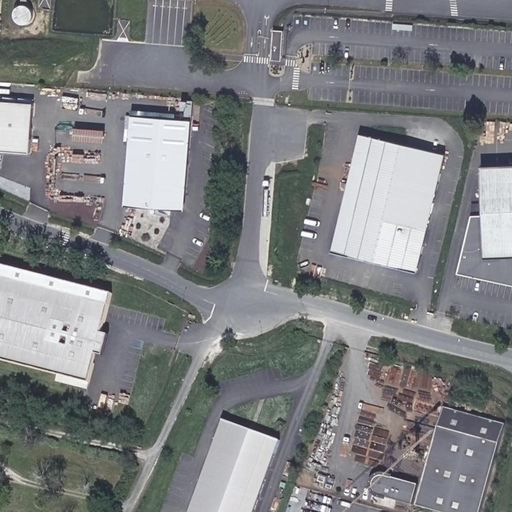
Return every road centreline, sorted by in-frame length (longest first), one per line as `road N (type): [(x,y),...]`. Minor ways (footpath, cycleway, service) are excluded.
road 1 (unclassified): [(265,0),(246,268),(237,299)]
road 2 (unclassified): [(237,299),(278,295),(511,357)]
road 3 (unclassified): [(0,216),(215,301),(237,299)]
road 4 (unclassified): [(237,299),(210,336),(124,511)]
